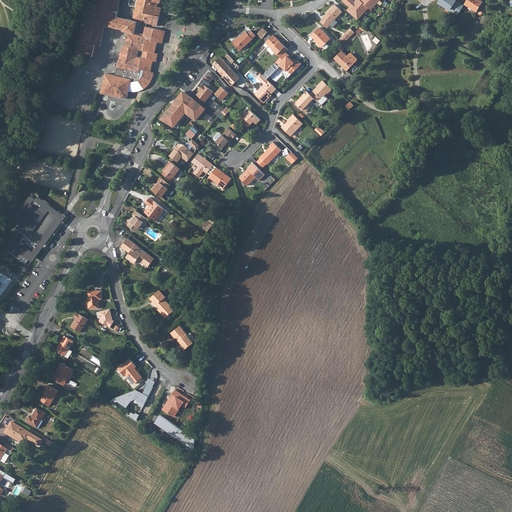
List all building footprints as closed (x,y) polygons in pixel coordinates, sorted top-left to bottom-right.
[(109,15),(117,17),(117,16),(118,11),(120,0),(98,0),(98,2),(95,1),(95,0),(88,0),(76,53),(93,57),(96,45),(100,46),(102,36),(90,33),(97,6),(99,7),(99,10),(105,11),(106,9),(110,10),(109,15)] [(150,82),(152,79),(153,77),(153,75),(154,73),(151,72),(153,61),(156,62),(158,53),(155,53),(158,42),(163,43),(165,31),(146,26),(147,23),(157,25),(162,7),(157,6),(158,2),(160,3),(161,0),(130,0),(130,5),(136,7),(133,20),(126,19),(123,30),(123,31),(128,32),(125,46),(123,45),(117,69),(116,71),(115,75),(105,73),(101,93),(109,95),(112,94),(117,95),(119,97),(127,99),(131,83),(134,84),(139,81),(144,89),(145,87),(147,86),(149,84),(150,82)] [(363,14),(347,0),(342,0),(347,5),(348,5),(350,7),(347,10),(358,20),(363,14)] [(347,0),(363,14),(369,8),(360,0),(356,0),(355,1),(353,0),(347,0)] [(377,4),(372,0),(360,0),(369,8),(371,10),(377,4)] [(455,0),(440,0),(439,2),(451,10),(457,0),(455,0)] [(476,12),(483,1),(480,0),(467,0),(464,4),(476,12)] [(323,18),(323,19),(320,21),(327,28),(330,25),(333,28),(338,22),(335,19),(342,11),(335,4),(329,11),(330,11),(328,14),(327,13),(323,18)] [(123,30),(126,19),(117,16),(117,17),(109,15),(110,10),(106,9),(105,11),(99,10),(99,7),(97,6),(90,33),(102,36),(105,25),(123,30)] [(331,39),(319,27),(311,35),(319,43),(318,44),(322,48),(323,47),(326,43),(331,39)] [(346,41),(355,32),(351,28),(342,37),(346,41)] [(263,38),(268,32),(265,29),(259,35),(263,38)] [(256,35),(251,30),(248,33),(246,31),(239,37),(236,39),(235,38),(232,41),(240,50),(253,39),(253,38),(256,35)] [(286,52),(288,50),(273,35),(266,42),(281,57),(286,52)] [(347,56),(342,51),(334,58),(347,71),(357,60),(357,59),(352,53),(350,53),(347,56)] [(286,52),(281,57),(284,59),(288,56),(294,62),(295,61),(286,52)] [(235,61),(228,54),(226,56),(232,63),(235,61)] [(281,57),(275,63),(278,66),(280,64),(285,69),(282,72),(288,77),(301,64),(298,61),(296,61),(295,61),(294,62),(288,56),(284,59),(281,57)] [(224,77),(232,70),(220,57),(213,63),(219,70),(218,71),(224,77)] [(232,85),(240,78),(235,73),(232,70),(224,77),(232,85)] [(265,84),(258,91),(260,93),(257,96),(264,103),(270,97),(268,96),(270,94),(270,95),(276,89),(261,73),(257,77),(265,84)] [(323,80),(332,89),(333,88),(324,79),(323,80)] [(310,94),(314,98),(319,102),(322,99),(322,98),(327,93),(328,93),(332,89),(323,80),(318,86),(319,87),(314,91),(310,94)] [(205,102),(214,92),(203,83),(200,88),(201,89),(200,90),(197,94),(205,102)] [(222,100),(229,93),(222,87),(217,92),(219,94),(217,96),(222,100)] [(310,108),(307,105),(314,98),(310,94),(307,91),(303,95),(304,96),(300,100),(299,99),(296,102),(306,112),(310,108)] [(194,119),(190,123),(193,126),(194,127),(198,131),(215,112),(209,107),(197,121),(194,119)] [(257,124),(261,120),(251,110),(244,117),(243,116),(240,119),(245,123),(248,120),(251,124),(254,121),(257,124)] [(291,136),(303,123),(294,114),(288,120),(290,121),(286,125),(285,124),(282,127),(291,136)] [(321,136),(325,132),(319,126),(315,129),(321,136)] [(236,134),(228,127),(222,135),(216,141),(223,148),(226,144),(229,141),(230,142),(236,134)] [(196,134),(190,129),(186,133),(192,138),(196,134)] [(185,145),(184,144),(176,142),(174,145),(175,146),(176,147),(170,156),(178,162),(182,157),(188,161),(194,153),(189,150),(193,146),(197,149),(200,145),(193,139),(190,143),(189,142),(187,142),(185,145)] [(260,157),(261,158),(257,162),(263,167),(267,164),(267,165),(281,150),(273,142),(270,146),(270,147),(260,157)] [(298,158),(292,152),(288,156),(294,162),(298,158)] [(214,165),(199,153),(192,162),(198,166),(194,172),(199,177),(204,171),(207,173),(214,165)] [(173,177),(174,178),(181,169),(171,161),(168,164),(169,165),(167,168),(166,167),(164,170),(164,171),(166,172),(164,175),(170,180),(173,177)] [(265,175),(253,163),(247,168),(248,169),(245,172),(246,173),(244,175),(243,174),(240,177),(248,186),(256,177),(260,180),(265,175)] [(214,165),(207,173),(210,175),(216,167),(214,165)] [(221,171),(216,167),(210,175),(209,177),(224,188),(231,178),(226,175),(221,171)] [(154,191),(162,197),(171,185),(161,177),(158,181),(159,181),(160,182),(154,191)] [(37,248),(29,259),(33,262),(66,217),(33,192),(13,219),(19,224),(36,201),(59,218),(39,245),(36,244),(34,246),(37,248)] [(168,211),(150,197),(146,203),(150,206),(145,212),(159,222),(168,211)] [(39,245),(59,218),(36,201),(19,224),(16,228),(27,236),(25,239),(24,238),(12,253),(25,263),(29,259),(37,248),(34,246),(36,244),(39,245)] [(149,220),(136,210),(133,213),(134,218),(133,220),(132,219),(127,220),(128,226),(131,228),(132,230),(134,231),(140,231),(139,228),(144,222),(146,224),(149,220)] [(208,221),(202,228),(208,232),(213,224),(208,221)] [(149,267),(155,258),(128,238),(122,246),(130,252),(130,253),(133,255),(130,259),(135,263),(138,259),(149,267)] [(102,299),(102,290),(89,291),(89,308),(99,308),(99,299),(102,299)] [(161,296),(163,294),(159,290),(151,298),(161,309),(159,311),(166,318),(175,310),(165,300),(161,296)] [(115,321),(113,320),(111,309),(100,312),(101,318),(100,321),(111,328),(115,321)] [(81,332),(88,319),(77,312),(75,316),(77,318),(72,326),(81,332)] [(188,335),(180,325),(171,333),(176,339),(176,338),(179,341),(180,341),(182,343),(180,345),(185,350),(194,343),(193,342),(188,335)] [(188,335),(193,342),(196,339),(191,332),(188,335)] [(74,341),(65,336),(56,350),(69,357),(73,351),(69,349),(74,341)] [(105,361),(94,354),(90,360),(101,366),(105,361)] [(136,366),(130,359),(119,368),(125,375),(126,374),(134,384),(142,377),(135,367),(136,366)] [(73,370),(62,363),(53,378),(63,384),(67,376),(69,377),(73,370)] [(50,406),(59,391),(49,385),(44,392),(45,393),(41,400),(50,406)] [(187,397),(182,394),(175,390),(168,402),(163,410),(174,417),(182,406),(186,408),(191,400),(187,397)] [(46,413),(37,408),(33,414),(34,415),(32,417),(30,415),(27,420),(37,427),(46,413)] [(42,440),(12,422),(6,431),(11,434),(10,436),(25,445),(28,439),(39,446),(42,440)] [(5,447),(0,444),(0,460),(5,463),(12,452),(5,447)] [(27,488),(24,493),(30,496),(33,491),(27,488)]
